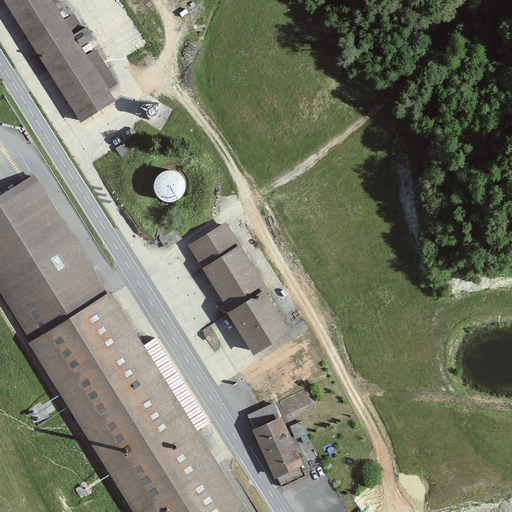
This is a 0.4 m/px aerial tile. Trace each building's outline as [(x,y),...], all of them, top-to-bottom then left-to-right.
[(54,0),(4,0),(74,112),(110,90),(54,0)] [(244,511),(30,165),(0,182),(0,292),(135,511),(244,511)] [(171,166),(152,184),(169,204),(189,187),(171,166)] [(219,215),(185,236),(250,342),(285,321),(219,215)] [(278,407),(249,419),(276,484),(305,471),(278,407)] [(303,420),(292,425),(296,436),(308,432),(303,420)]
